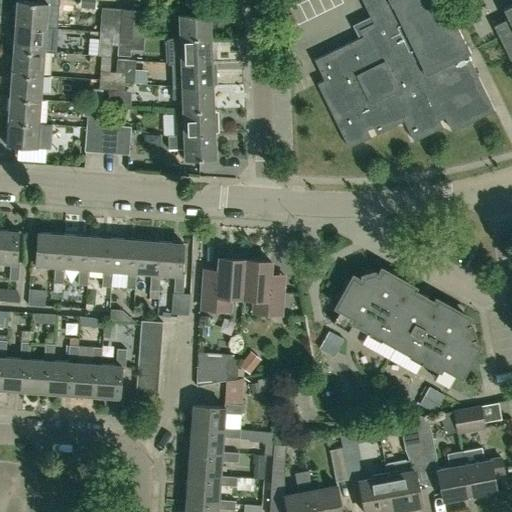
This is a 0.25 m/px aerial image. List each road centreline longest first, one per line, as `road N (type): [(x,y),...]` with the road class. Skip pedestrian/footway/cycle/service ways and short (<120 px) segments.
road 1 (residential): [(0,180),(267,200)]
road 2 (residential): [(267,200),(369,204),(493,186)]
road 3 (residential): [(267,200),(256,0)]
road 4 (residential): [(139,511),(141,467),(125,447),(0,433)]
